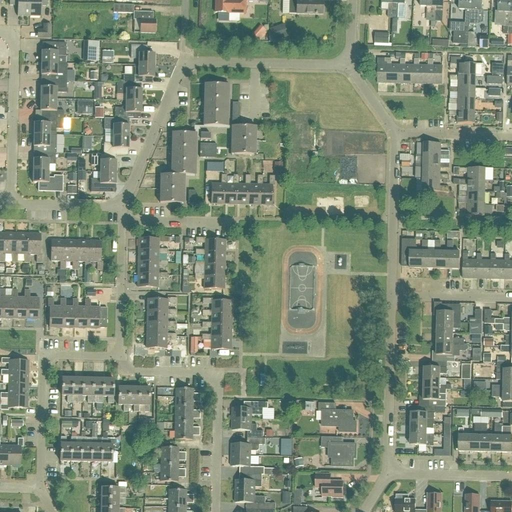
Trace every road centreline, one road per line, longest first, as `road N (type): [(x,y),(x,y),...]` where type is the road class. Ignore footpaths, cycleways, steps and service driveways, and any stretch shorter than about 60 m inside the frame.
road 1 (residential): [(215,511),(216,375),(136,373),(117,355)]
road 2 (residential): [(38,487),(43,355),(117,355)]
road 3 (residential): [(10,204),(13,45),(0,31)]
road 4 (residential): [(389,473),(389,297)]
road 5 (residential): [(349,65),(181,61)]
road 6 (residential): [(389,297),(394,133)]
road 7 (residential): [(181,61),(119,206)]
road 8 (residential): [(117,355),(121,221)]
road 9 (residential): [(511,478),(389,473)]
road 10 (residential): [(511,299),(389,297)]
